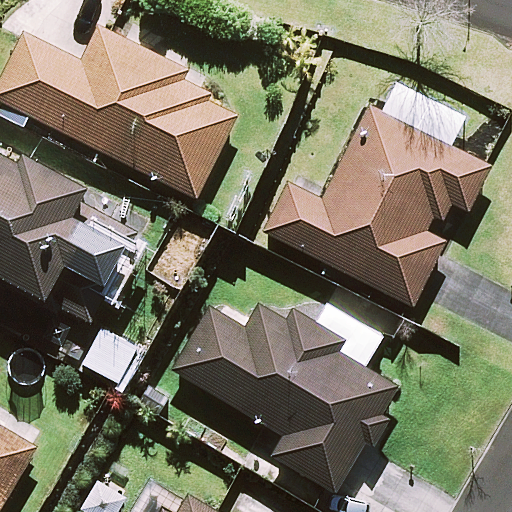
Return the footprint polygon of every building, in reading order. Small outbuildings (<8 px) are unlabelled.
[(187,72),(101,28),(83,65),(28,37),(0,93),(0,100),(197,199),(240,114),(181,84),(187,72)] [(465,119),(398,85),(384,114),(371,107),(324,202),(290,185),(266,233),(414,307),(445,245),(424,235),(434,216),(461,229),(491,169),(450,149),(465,119)] [(18,168),(0,158),(0,301),(9,283),(91,325),(138,233),(108,218),(94,211),(87,223),(75,217),(89,190),(24,157),(18,168)] [(387,328),(335,296),(311,336),(261,306),(247,329),(213,309),(175,371),(286,438),(274,457),(340,496),(403,392),(363,368),(387,328)] [(142,350),(102,330),(84,366),(124,386),(142,350)] [(0,511),(37,449),(0,426),(0,511)] [(215,511),(191,498),(182,511),(168,511),(164,509),(161,511),(215,511)]
